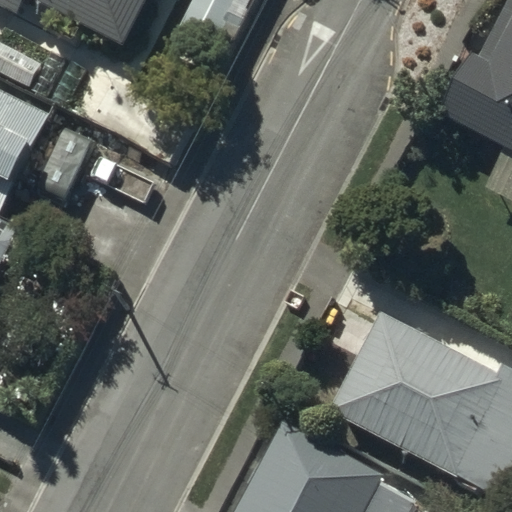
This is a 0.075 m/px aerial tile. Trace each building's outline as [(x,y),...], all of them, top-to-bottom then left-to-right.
[(159,0),(0,0),(0,10),(22,22),(31,5),(129,57),(159,0)] [(511,13),(485,65),(480,66),(448,127),(511,160),(511,13)] [(45,69),(0,46),(0,73),(34,91),(45,69)] [(0,183),(20,193),(54,125),(0,98),(0,183)] [(0,280),(12,259),(0,252),(0,280)] [(508,386),(386,327),(340,420),(511,503),(511,381),(509,380),(508,386)] [(421,511),(426,504),(292,434),(251,511),(421,511)]
